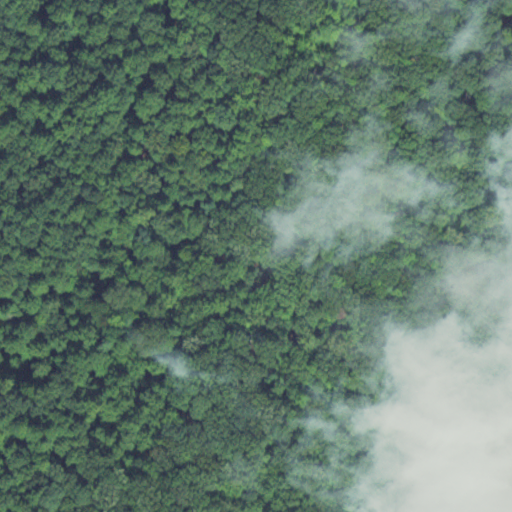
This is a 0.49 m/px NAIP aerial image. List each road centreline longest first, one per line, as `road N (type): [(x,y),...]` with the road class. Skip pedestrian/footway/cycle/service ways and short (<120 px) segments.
road 1 (track): [(419,511),(433,461),(403,259),(403,148),(376,30),(334,19),(264,74),(245,136),(176,208),(97,265)]
road 2 (track): [(176,208),(142,145),(130,79),(98,49),(61,49),(7,0)]
road 3 (track): [(111,255),(117,218),(97,190),(62,158),(0,141)]
